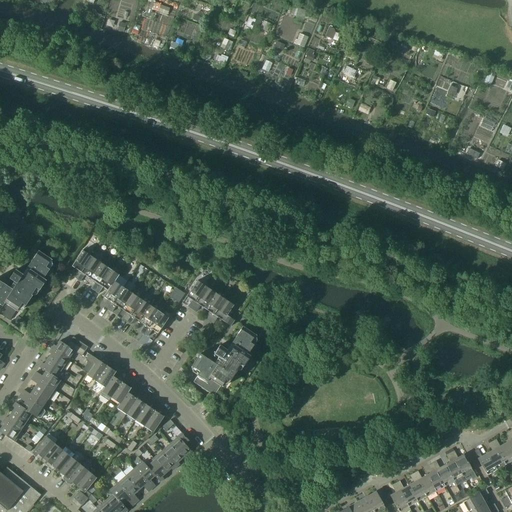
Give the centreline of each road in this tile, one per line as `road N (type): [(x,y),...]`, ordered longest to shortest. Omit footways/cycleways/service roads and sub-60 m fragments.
road 1 (primary): [(511,250),(401,202),(0,70)]
road 2 (track): [(308,0),(511,64)]
road 3 (residential): [(260,511),(211,442),(147,377)]
road 4 (residential): [(147,377),(60,308),(30,350)]
